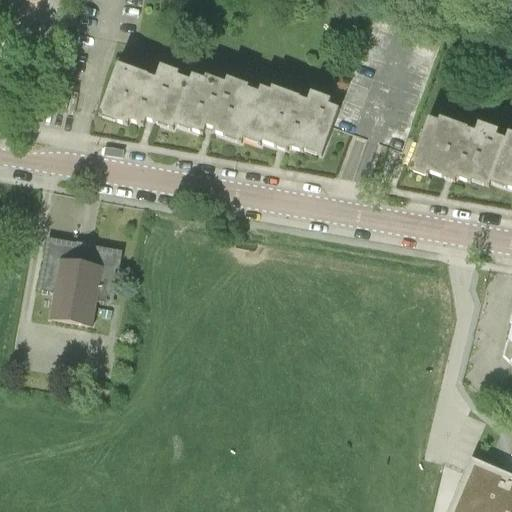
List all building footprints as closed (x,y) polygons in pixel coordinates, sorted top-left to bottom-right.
[(372,20),(338,112),(331,130),(360,140),(373,145),(401,156),(442,46),(372,20)] [(170,132),(171,128),(188,83),(174,78),(176,74),(157,68),(152,82),(144,78),(145,77),(115,66),(106,91),(96,118),(124,128),(126,123),(141,128),(143,122),(149,124),(170,132)] [(238,146),(240,141),(257,96),(244,91),(246,88),(225,80),(223,86),(203,78),(202,82),(190,78),(188,83),(171,128),(200,138),(204,128),(207,129),(213,131),(211,136),(238,146)] [(320,159),(331,130),(338,112),(326,108),(329,102),(309,94),(305,104),(297,101),(298,100),(270,90),(269,94),(259,90),(257,96),(240,141),(258,148),(259,144),(279,152),(286,154),(287,150),(303,156),(304,153),(320,159)] [(54,112),(66,113),(69,94),(57,93),(54,112)] [(488,189),(490,185),(505,142),(495,138),(497,132),(477,125),(474,135),(465,132),(466,130),(438,120),(437,124),(427,120),(408,172),(426,178),(428,175),(446,181),(454,184),(455,181),(470,186),(471,183),(488,189)] [(511,136),(508,135),(505,142),(490,185),(511,192),(511,136)] [(112,313),(123,256),(84,249),(47,242),(36,298),(54,301),(51,321),(91,329),(94,310),(112,313)] [(511,477),(470,460),(448,511),(511,511),(511,481),(510,481),(511,477)]
